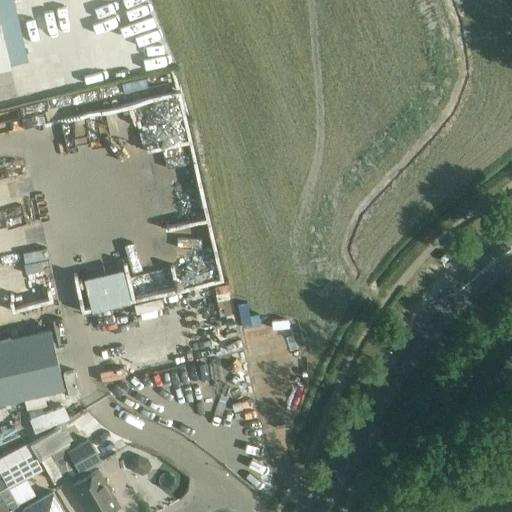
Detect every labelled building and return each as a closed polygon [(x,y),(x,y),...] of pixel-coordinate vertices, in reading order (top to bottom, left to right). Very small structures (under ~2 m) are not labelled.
[(0,68),(11,66),(0,21),(0,68)] [(44,62),(45,72),(65,69),(64,59),(44,62)] [(135,105),(144,148),(188,140),(174,73),(71,94),(75,117),(135,105)] [(82,273),(90,308),(131,298),(123,264),(82,273)] [(60,317),(52,318),(56,340),(64,338),(60,317)] [(0,340),(0,402),(64,388),(51,329),(0,340)] [(132,362),(109,366),(112,378),(135,374),(132,362)] [(511,362),(500,371),(511,387),(511,362)] [(29,443),(32,447),(39,461),(68,444),(58,427),(29,443)] [(88,439),(70,449),(68,451),(80,472),(101,460),(88,439)] [(27,443),(0,457),(0,471),(33,453),(27,443)] [(64,453),(43,465),(53,484),(65,477),(66,477),(75,472),(64,453)] [(132,470),(142,475),(149,472),(151,466),(148,459),(137,455),(131,457),(129,464),(132,470)] [(120,505),(99,469),(72,484),(88,511),(115,511),(116,511),(114,509),(120,505)] [(1,475),(0,475),(0,494),(9,510),(19,504),(8,485),(7,486),(1,475)] [(148,478),(135,485),(147,509),(160,502),(148,478)] [(44,493),(17,509),(19,511),(54,511),(51,505),(44,493)] [(0,511),(5,511),(9,510),(0,494),(0,511)]
